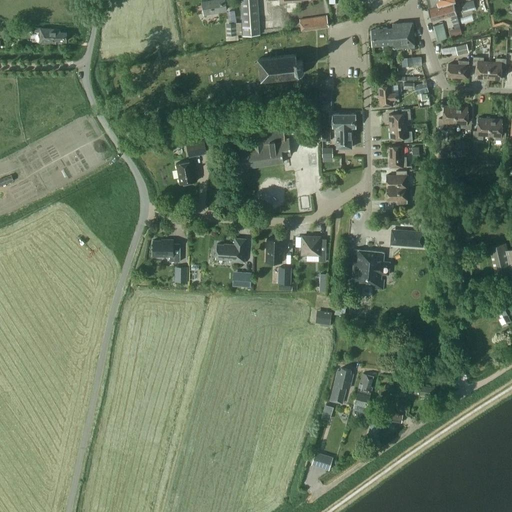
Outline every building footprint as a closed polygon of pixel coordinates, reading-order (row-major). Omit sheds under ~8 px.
[(205,0),(202,1),(204,13),(227,9),(225,0),(205,0)] [(261,34),(258,0),(241,0),(244,36),(261,34)] [(427,0),(430,8),(455,2),(454,0),(427,0)] [(463,10),(475,7),(473,0),(471,0),(461,3),(463,10)] [(459,14),(455,2),(430,8),(428,9),(431,21),(459,14)] [(324,6),(302,9),(303,18),(326,15),(324,6)] [(330,27),(329,16),(301,19),(302,30),(330,27)] [(228,35),(238,34),(237,21),(230,22),(230,28),(227,28),(228,35)] [(413,22),(393,24),(393,28),(371,30),(372,46),(394,44),(394,49),(415,47),(413,22)] [(442,24),(433,26),(436,41),(445,38),(442,24)] [(60,29),(40,28),(40,42),(56,43),(56,41),(66,41),(66,32),(60,31),(60,29)] [(460,54),(468,52),(466,43),(458,45),(460,54)] [(299,76),(298,69),(304,68),(302,60),(297,61),(296,54),(277,56),(277,52),(276,53),(276,56),(271,57),(271,53),(270,53),(270,57),(259,58),(262,80),(299,76)] [(477,65),(476,78),(488,79),(489,61),(483,61),(484,57),(473,56),(473,65),(477,65)] [(421,57),(402,58),(402,66),(422,65),(421,57)] [(489,61),(488,79),(501,79),(501,66),(506,67),(506,58),(496,58),(495,62),(489,61)] [(447,76),(468,78),(469,61),(459,60),(459,64),(448,64),(447,76)] [(426,81),(414,84),(414,82),(404,82),(404,89),(414,89),(414,86),(415,86),(417,94),(429,91),(426,81)] [(391,85),(379,86),(380,106),(397,105),(396,95),(392,96),(391,85)] [(332,104),(332,91),(319,90),(319,99),(319,103),(332,104)] [(455,123),(456,106),(444,105),(443,118),(439,118),(438,126),(449,127),(449,123),(455,123)] [(468,107),(456,106),(455,123),(461,124),(461,128),(471,128),(472,120),(467,120),(468,107)] [(402,113),(389,114),(390,126),(407,125),(407,119),(411,119),(410,108),(402,109),(402,113)] [(332,127),(336,127),(352,127),(356,127),(356,114),(332,114),(332,127)] [(489,136),(490,118),(478,117),(477,131),(473,130),(472,139),(483,139),(483,135),(489,136)] [(503,119),(490,118),(489,136),(495,136),(495,140),(505,141),(506,132),(502,132),(503,119)] [(240,168),(284,162),(283,156),(291,154),(289,138),(286,139),(284,123),(263,126),(264,137),(251,139),(251,144),(237,146),(240,168)] [(407,125),(390,126),(391,139),(404,138),(404,142),(412,141),(412,131),(408,131),(407,125)] [(352,147),(352,127),(336,127),(337,147),(352,147)] [(323,140),(332,140),(332,129),(323,129),(323,140)] [(189,156),(207,152),(205,138),(186,142),(189,156)] [(402,146),(389,146),(390,167),(407,166),(406,156),(402,157),(402,146)] [(323,156),(334,156),(334,147),(323,147),(323,156)] [(180,184),(197,180),(193,160),(176,163),(180,184)] [(396,175),(386,175),(386,187),(407,187),(407,170),(396,171),(396,175)] [(11,175),(0,179),(0,186),(14,181),(11,175)] [(407,187),(386,187),(387,200),(397,199),(397,204),(407,203),(407,187)] [(424,247),(425,231),(403,229),(402,245),(424,247)] [(303,236),(302,253),(307,254),(307,255),(307,261),(319,261),(326,261),(326,239),(320,238),(320,237),(303,236)] [(217,244),(216,258),(230,259),(230,262),(244,263),(246,238),(235,238),(235,245),(217,244)] [(266,261),(282,261),(283,239),(267,238),(266,261)] [(166,240),(153,240),(153,256),(170,256),(170,261),(180,261),(180,243),(173,243),(173,239),(166,239),(166,240)] [(506,243),(489,247),(495,276),(510,272),(511,278),(511,248),(507,249),(506,243)] [(372,285),(372,289),(383,290),(384,280),(380,279),(381,274),(388,275),(390,262),(383,261),(384,252),(367,250),(366,250),(355,249),(351,287),(362,288),(363,284),(372,285)] [(187,282),(187,267),(178,266),(178,274),(174,274),(174,282),(187,282)] [(290,283),(291,267),(278,267),(277,283),(290,283)] [(250,287),(251,272),(239,272),(238,286),(250,287)] [(326,282),(326,273),(318,273),(318,282),(326,282)] [(511,300),(509,295),(493,303),(501,317),(503,316),(507,322),(511,319),(511,300)] [(337,297),(336,306),(346,307),(347,299),(337,297)] [(316,322),(330,324),(331,312),(318,310),(316,322)] [(338,370),(335,383),(330,400),(343,404),(347,387),(349,387),(353,374),(350,373),(351,370),(342,367),(341,370),(338,370)] [(363,373),(354,403),(352,407),(355,410),(363,413),(365,412),(365,410),(368,401),(372,387),(370,386),(373,376),(363,373)] [(405,380),(403,392),(411,394),(433,397),(433,393),(434,387),(423,385),(424,383),(413,381),(405,380)] [(406,411),(407,402),(398,401),(397,409),(406,411)] [(330,418),(333,407),(327,406),(324,417),(330,418)] [(402,423),(403,414),(389,412),(387,421),(402,423)] [(378,437),(383,419),(373,417),(368,435),(378,437)] [(329,470),(333,457),(316,452),(312,462),(311,465),(313,465),(329,470)]
